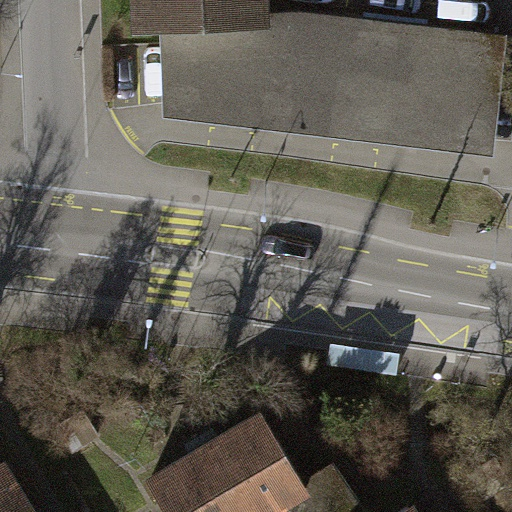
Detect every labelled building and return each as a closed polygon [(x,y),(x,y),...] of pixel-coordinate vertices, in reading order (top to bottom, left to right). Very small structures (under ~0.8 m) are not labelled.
[(141,0),(143,23),(159,22),(254,19),(254,14),(253,0),(141,0)] [(159,22),(162,114),(482,151),(492,42),(254,14),(254,19),(159,22)] [(141,477),(161,511),(249,511),(289,489),(296,484),(294,479),(253,411),(141,477)] [(356,511),(320,465),(294,479),(296,484),(289,489),(305,511),(356,511)] [(0,511),(19,511),(0,479),(0,511)]
